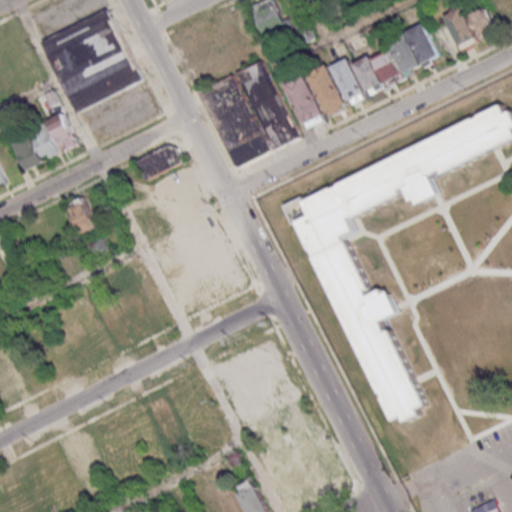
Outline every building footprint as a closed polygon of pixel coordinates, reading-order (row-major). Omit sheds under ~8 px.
[(266,0),(254,6),(270,41),(293,31),(279,0),(266,0)] [(489,0),(488,1),(502,26),(511,20),(511,7),(508,0),(489,0)] [(470,14),(465,5),(447,13),(463,48),(500,31),(488,6),(470,14)] [(145,82),(112,9),(45,39),(78,112),(145,82)] [(445,60),(429,23),(290,86),(309,128),(354,108),(351,102),(445,60)] [(203,89),(238,168),(301,140),(266,61),(203,89)] [(308,200),(506,103),(511,112),(511,111),(511,143),(448,174),(446,170),(437,175),(445,192),(424,203),(422,199),(417,201),(410,187),(405,190),(407,194),(357,219),(363,232),(351,238),(374,287),(371,289),(373,293),(387,287),(389,291),(394,288),(406,312),(387,321),(391,329),(395,327),(432,405),(399,421),(301,221),(315,214),(308,200)] [(50,120),(64,152),(81,145),(67,113),(50,120)] [(28,170),(63,153),(50,125),(30,134),(28,130),(12,138),(28,170)] [(187,162),(178,143),(140,161),(149,180),(187,162)] [(0,184),(9,180),(0,161),(0,184)] [(99,227),(88,196),(70,202),(81,233),(99,227)] [(249,286),(215,214),(152,244),(186,316),(249,286)] [(99,260),(113,248),(104,237),(90,250),(99,260)] [(0,278),(9,275),(0,254),(0,278)] [(511,266),(483,279),(480,278),(480,273),(440,257),(426,291),(433,306),(462,318),(451,344),(461,364),(503,362),(501,310),(511,309),(511,266)] [(149,325),(137,292),(119,299),(131,332),(149,325)] [(129,331),(116,300),(99,307),(112,338),(129,331)] [(0,392),(2,396),(21,386),(6,355),(0,358),(0,392)] [(151,406),(167,437),(182,429),(166,398),(151,406)] [(86,439),(102,470),(85,478),(69,448),(86,439)] [(285,511),(297,511),(352,487),(332,445),(303,459),(307,468),(272,484),(285,511)] [(18,473),(34,506),(22,511),(17,511),(2,481),(18,473)] [(226,511),(271,511),(258,483),(221,499),(226,511)]
